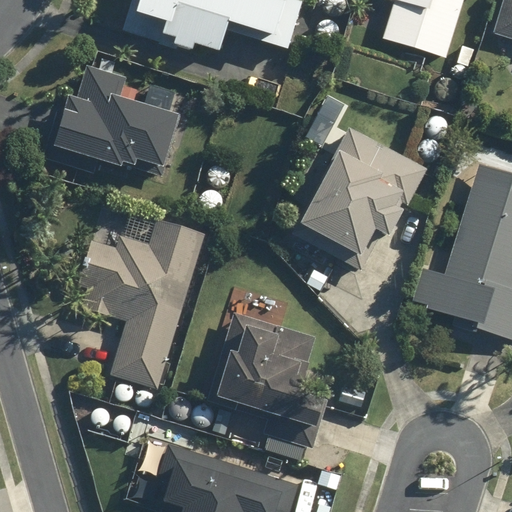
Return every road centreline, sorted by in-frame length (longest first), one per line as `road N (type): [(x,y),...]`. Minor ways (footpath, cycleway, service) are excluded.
road 1 (residential): [(39,511),(0,354)]
road 2 (residential): [(444,511),(462,463),(451,439),(401,452)]
